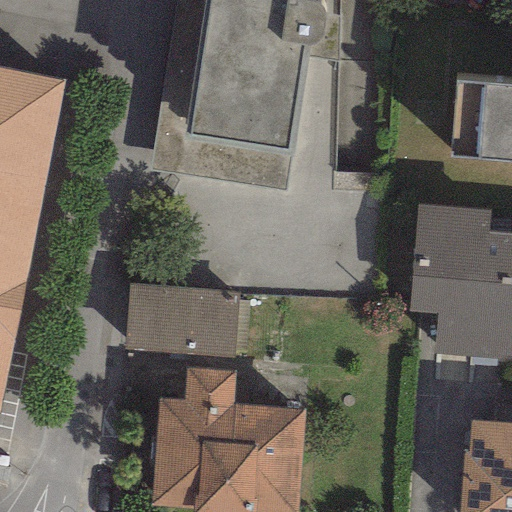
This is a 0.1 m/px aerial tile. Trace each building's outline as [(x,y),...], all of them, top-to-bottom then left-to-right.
[(283,191),(289,154),(182,137),(203,0),(173,0),(147,170),(283,191)] [(313,3),(313,0),(203,0),(182,137),(289,154),(306,47),(310,47),(315,45),(322,36),(325,23),(324,11),(319,5),(313,3)] [(0,69),(0,401),(63,82),(0,69)] [(511,161),(511,85),(454,80),(447,156),(511,161)] [(407,312),(435,315),(432,353),(511,359),(511,235),(487,234),(489,213),(416,207),(407,312)] [(235,292),(128,285),(123,350),(231,357),(235,292)] [(295,511),(303,410),(232,405),(235,372),(185,368),(182,400),(155,398),(147,505),(190,508),(189,511),(295,511)] [(511,511),(511,426),(468,422),(466,453),(462,452),(456,511),(511,511)]
